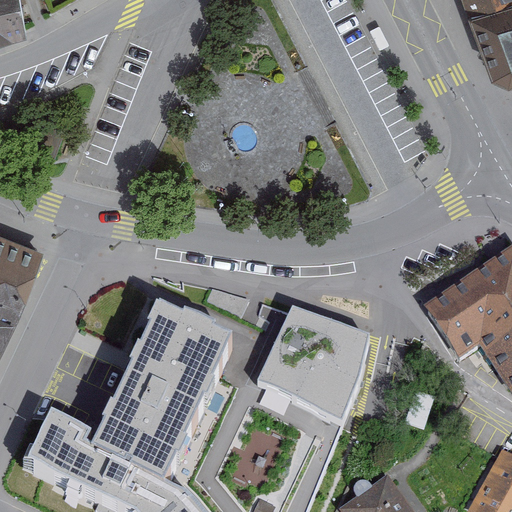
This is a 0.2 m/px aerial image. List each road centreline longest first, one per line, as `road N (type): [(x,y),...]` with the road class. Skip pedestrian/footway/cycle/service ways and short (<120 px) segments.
road 1 (secondary): [(505,173),(356,244),(215,241),(87,218)]
road 2 (residential): [(87,218),(0,411)]
road 3 (residential): [(407,0),(505,173)]
road 4 (residential): [(174,0),(106,171)]
road 5 (residential): [(157,0),(0,66)]
